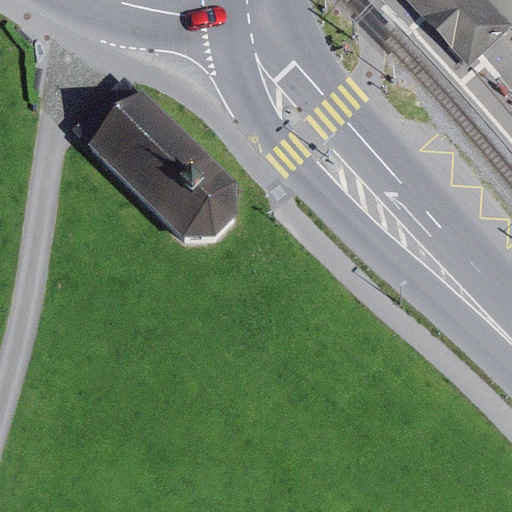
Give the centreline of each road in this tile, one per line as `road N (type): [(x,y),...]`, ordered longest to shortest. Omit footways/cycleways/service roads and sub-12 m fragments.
road 1 (secondary): [(511,344),(284,111),(261,73),(247,17)]
road 2 (tertiary): [(247,17),(207,20),(106,0)]
